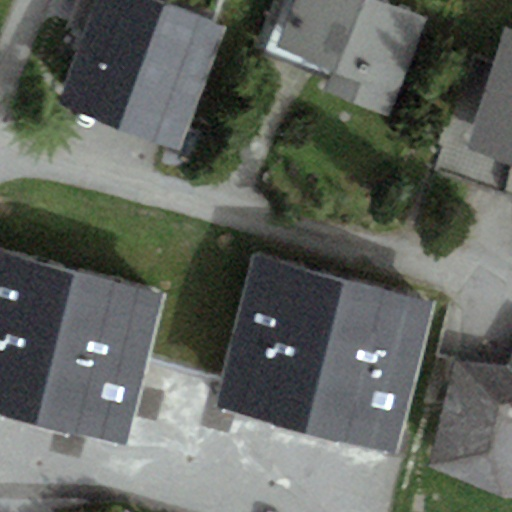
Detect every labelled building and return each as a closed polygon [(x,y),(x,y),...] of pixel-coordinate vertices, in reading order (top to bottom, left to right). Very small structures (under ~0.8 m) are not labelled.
[(75,0),(73,6),(92,13),(57,104),(181,151),(229,26),(161,0),(75,0)] [(429,17),(387,0),(292,0),(274,47),(333,71),(325,91),(388,117),(429,17)] [(511,29),(507,28),(465,148),(511,164),(511,29)] [(165,294),(0,251),(0,413),(126,445),(165,294)] [(434,303),(253,256),(213,408),(395,455),(434,303)] [(511,497),(511,355),(507,367),(453,361),(427,467),(503,498),(511,497)]
